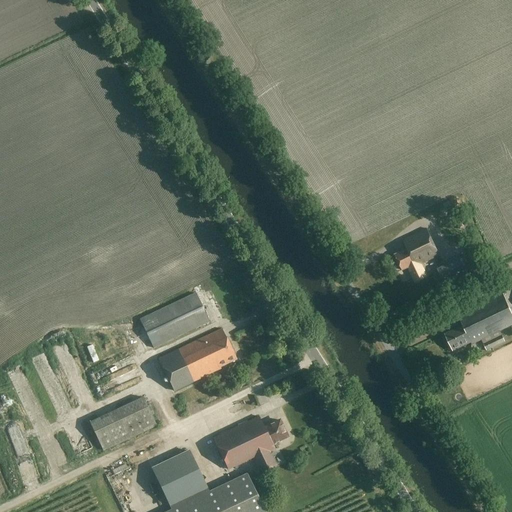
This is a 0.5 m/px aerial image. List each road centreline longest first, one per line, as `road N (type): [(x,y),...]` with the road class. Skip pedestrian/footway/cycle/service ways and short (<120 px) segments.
road 1 (unclassified): [(414,511),(90,0)]
road 2 (unclassified): [(492,511),(169,0)]
road 3 (track): [(0,510),(317,357)]
road 4 (track): [(511,265),(377,330)]
